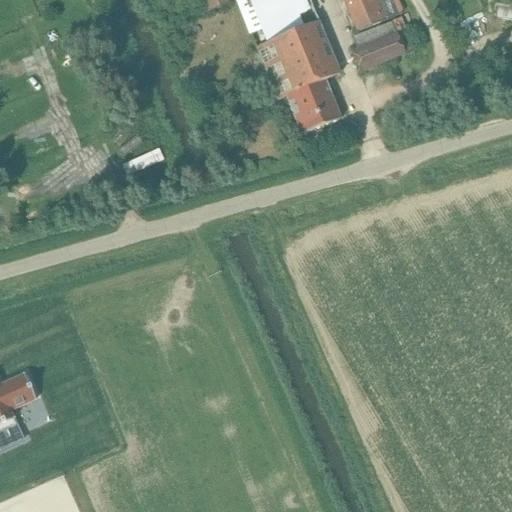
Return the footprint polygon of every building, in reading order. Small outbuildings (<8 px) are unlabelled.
[(341,0),(356,33),(382,21),(372,0),(341,0)] [(396,0),(372,0),(382,21),(401,13),(396,0)] [(511,10),(498,8),(496,23),(511,24),(511,10)] [(351,52),(359,72),(404,56),(405,56),(415,51),(406,30),(395,34),(391,23),(351,39),(356,50),(351,52)] [(318,26),(256,49),(277,102),(285,99),(298,130),(301,137),(340,121),(339,118),(324,82),(339,76),(318,26)] [(0,432),(14,427),(8,413),(33,402),(21,376),(0,385),(0,432)]
